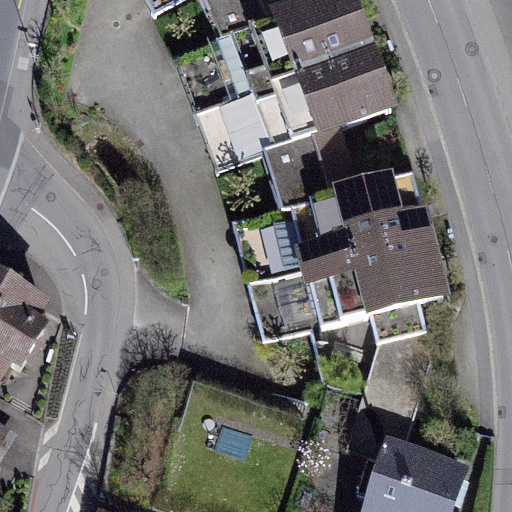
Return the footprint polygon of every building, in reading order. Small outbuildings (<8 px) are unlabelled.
[(196,0),(204,18),(248,0),(196,0)] [(331,0),(285,19),(277,0),(248,0),(204,18),(237,102),(368,50),(347,0),(331,0)] [(393,112),(368,50),(237,102),(275,196),(346,168),(333,135),(393,112)] [(360,202),(346,168),(275,196),(309,280),(426,233),(407,183),(360,202)] [(426,233),(309,280),(332,337),(369,322),(382,356),(433,336),(422,309),(452,297),(426,233)] [(58,319),(0,287),(0,393),(13,400),(58,319)] [(49,454),(0,426),(0,499),(18,509),(49,454)] [(471,511),(483,479),(391,447),(368,511),(471,511)]
